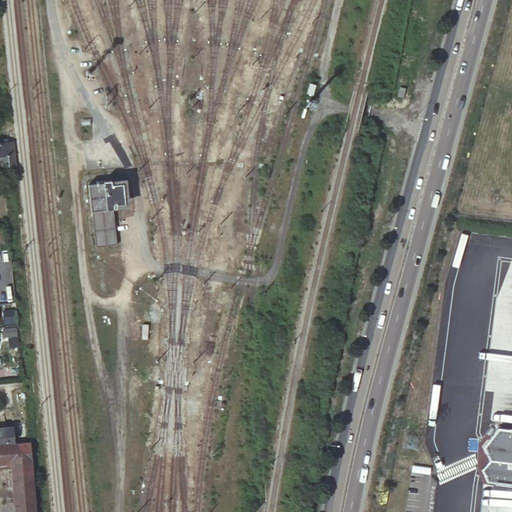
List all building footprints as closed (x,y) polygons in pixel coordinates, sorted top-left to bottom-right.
[(312,85),(309,95),(314,96),(318,86),(312,85)] [(13,142),(2,144),(0,144),(0,167),(15,166),(13,142)] [(117,246),(113,212),(130,210),(127,179),(103,181),(103,183),(88,185),(95,248),(117,246)] [(12,304),(0,304),(0,325),(14,325),(12,304)] [(17,328),(0,329),(0,335),(9,335),(10,338),(18,338),(17,328)] [(26,424),(18,424),(19,441),(28,440),(26,424)] [(511,461),(511,428),(494,427),(481,445),(485,458),(511,461)] [(0,443),(15,443),(14,428),(0,428),(0,443)] [(35,511),(30,443),(2,445),(0,444),(0,464),(12,464),(15,511),(35,511)] [(511,461),(485,458),(486,458),(479,469),(485,481),(511,484),(511,461)]
